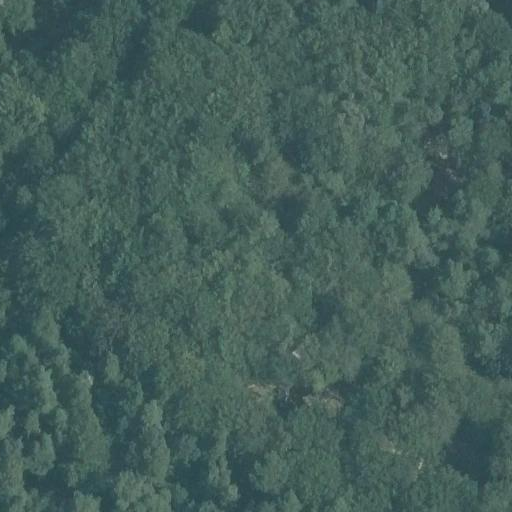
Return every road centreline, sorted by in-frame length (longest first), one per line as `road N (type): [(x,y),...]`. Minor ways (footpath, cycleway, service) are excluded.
road 1 (track): [(478,511),(0,113)]
road 2 (track): [(286,511),(0,275)]
road 3 (track): [(0,60),(104,0)]
